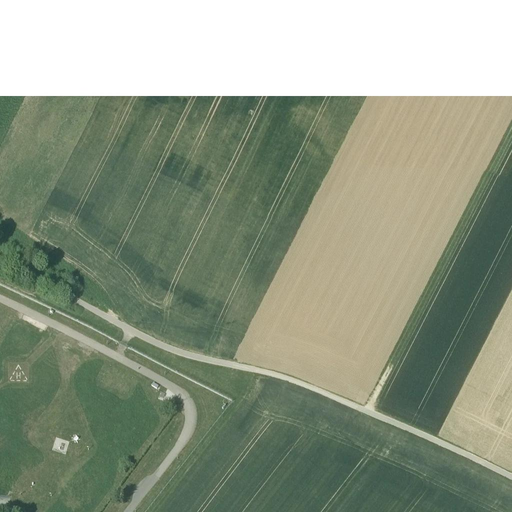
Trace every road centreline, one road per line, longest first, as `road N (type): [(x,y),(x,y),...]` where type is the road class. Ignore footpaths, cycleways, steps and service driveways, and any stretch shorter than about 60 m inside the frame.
road 1 (track): [(511,479),(291,380),(137,336),(0,260)]
road 2 (track): [(511,136),(370,414)]
road 3 (track): [(151,511),(258,372)]
